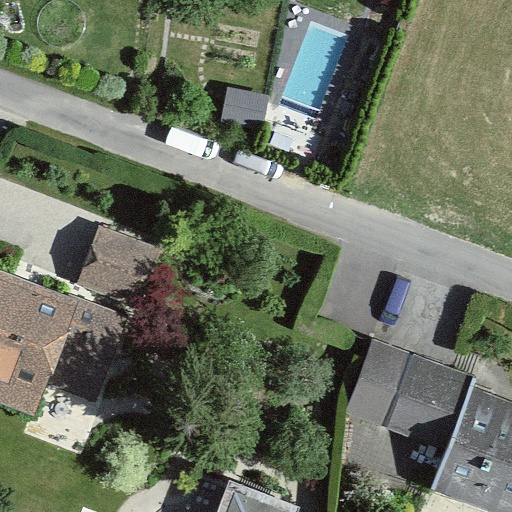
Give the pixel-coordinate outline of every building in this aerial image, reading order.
[(106,223),(82,273),(146,306),(168,247),(106,223)] [(349,249),(335,318),(375,326),(389,257),(349,249)] [(0,283),(0,413),(89,445),(131,331),(0,283)] [(372,336),(354,400),(448,439),(469,373),(372,336)] [(511,511),(511,411),(478,399),(438,507),(450,511),(511,511)] [(232,511),(305,511),(310,503),(248,477),(232,511)]
